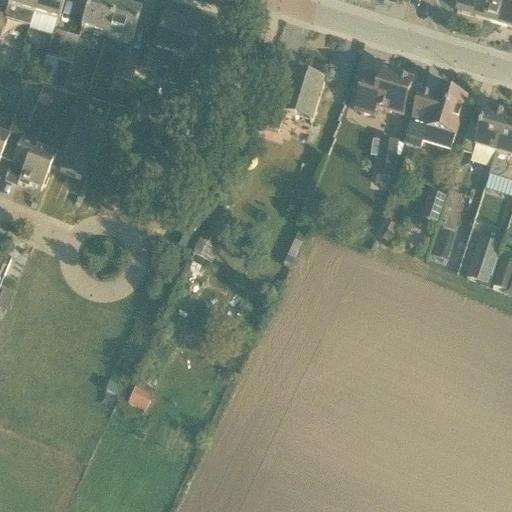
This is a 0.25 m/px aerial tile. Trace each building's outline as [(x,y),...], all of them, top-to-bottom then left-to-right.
[(0,16),(0,36),(5,22),(29,29),(32,17),(37,0),(9,0),(4,18),(0,16)] [(58,24),(65,0),(37,0),(32,17),(58,24)] [(105,39),(114,7),(92,0),(88,0),(79,31),(105,39)] [(486,22),(492,0),(460,0),(457,13),(486,22)] [(511,0),(492,0),(486,22),(511,30),(511,0)] [(130,47),(140,14),(114,7),(105,39),(130,47)] [(188,88),(195,64),(186,61),(195,31),(163,21),(153,53),(169,58),(162,81),(188,88)] [(58,65),(66,37),(53,33),(44,60),(58,65)] [(50,89),(63,93),(79,41),(66,37),(58,65),(50,89)] [(132,81),(138,63),(139,59),(125,55),(117,83),(130,87),(132,81)] [(321,126),(328,103),(320,100),(324,85),(295,76),(286,107),(272,104),(264,131),(279,135),(283,118),(312,126),(313,123),(321,126)] [(414,85),(383,76),(382,81),(366,77),(355,113),(375,119),(377,112),(404,120),(414,85)] [(467,101),(438,92),(437,97),(421,92),(404,148),(420,153),(422,146),(450,154),(455,139),(456,139),(467,101)] [(57,95),(51,109),(77,120),(83,107),(57,95)] [(190,133),(198,103),(183,98),(174,128),(190,133)] [(21,105),(7,140),(9,140),(20,145),(21,142),(26,129),(34,111),(21,105)] [(510,114),(495,109),(494,113),(487,110),(481,128),(471,125),(462,154),(474,158),(477,149),(496,156),(497,153),(510,114)] [(489,179),(498,182),(508,176),(509,169),(511,169),(511,114),(510,114),(497,153),(489,179)] [(82,116),(58,172),(60,172),(80,181),(104,126),(83,117),(82,116)] [(0,161),(9,140),(0,136),(0,161)] [(44,191),(49,180),(46,179),(55,159),(33,150),(34,147),(21,142),(20,145),(10,169),(23,174),(18,186),(26,189),(27,187),(41,192),(42,190),(44,191)] [(399,144),(381,142),(376,179),(377,179),(393,182),(394,182),(399,144)] [(377,179),(376,187),(392,189),(393,182),(377,179)] [(433,195),(425,221),(438,225),(447,199),(433,195)] [(216,249),(233,216),(217,208),(200,240),(216,249)] [(311,208),(305,220),(319,226),(324,214),(311,208)] [(385,223),(377,240),(390,246),(395,237),(398,230),(385,223)] [(488,288),(498,260),(476,253),(466,281),(488,288)] [(492,289),(510,295),(511,288),(511,257),(503,255),(492,289)] [(0,288),(11,262),(0,257),(0,288)] [(0,299),(0,309),(5,311),(7,312),(13,297),(12,296),(3,292),(0,299)] [(135,390),(127,406),(144,414),(152,398),(135,390)]
